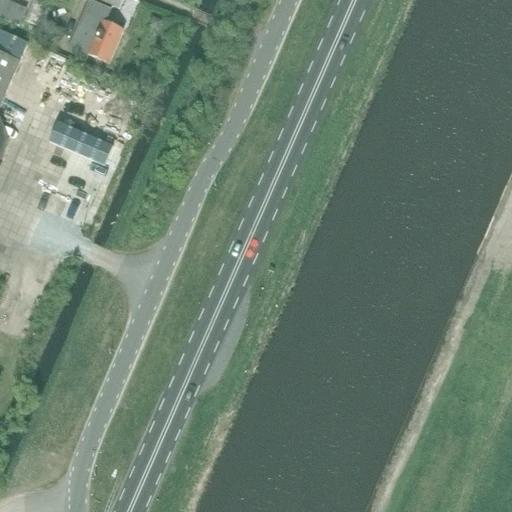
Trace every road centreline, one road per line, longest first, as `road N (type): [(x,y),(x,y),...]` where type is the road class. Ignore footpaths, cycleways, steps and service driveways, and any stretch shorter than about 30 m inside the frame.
road 1 (primary): [(130,511),(355,0)]
road 2 (unclassified): [(76,511),(89,437),(290,0)]
